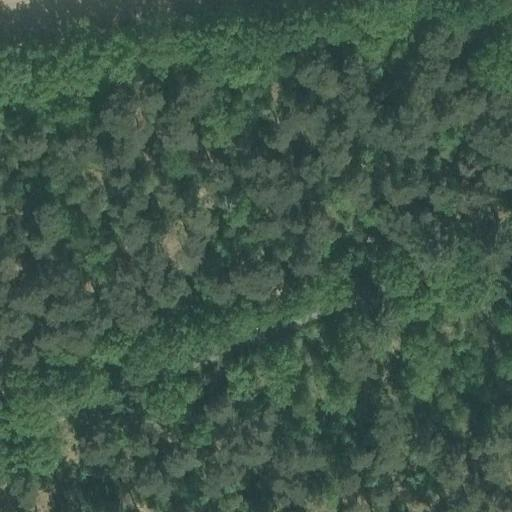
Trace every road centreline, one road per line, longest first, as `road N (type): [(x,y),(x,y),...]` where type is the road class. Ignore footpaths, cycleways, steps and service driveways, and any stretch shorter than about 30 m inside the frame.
road 1 (unknown): [(0,416),(511,222)]
road 2 (track): [(296,0),(0,43)]
